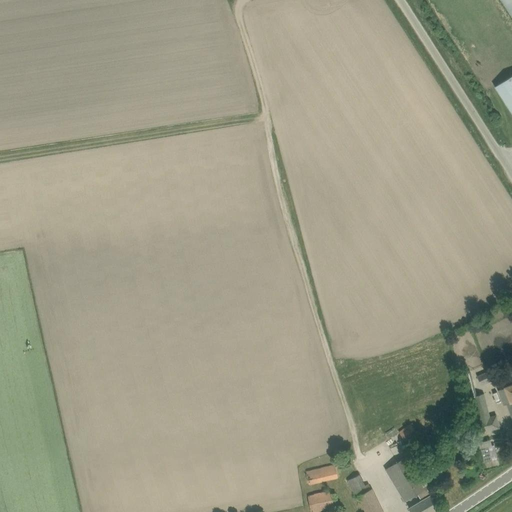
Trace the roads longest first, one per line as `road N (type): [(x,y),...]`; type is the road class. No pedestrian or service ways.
road 1 (track): [(242,0),(231,21),(360,455),(397,511)]
road 2 (track): [(260,118),(0,157)]
road 3 (unclassified): [(511,172),(401,0)]
